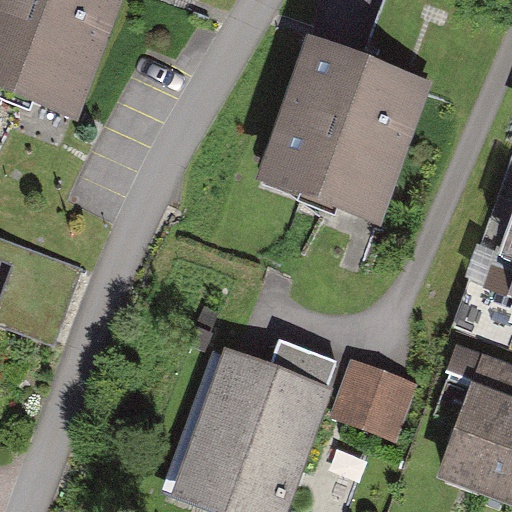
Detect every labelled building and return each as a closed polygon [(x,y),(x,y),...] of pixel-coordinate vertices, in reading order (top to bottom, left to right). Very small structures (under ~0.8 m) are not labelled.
[(113,0),(0,0),(0,75),(72,104),(113,0)] [(421,90),(321,51),(272,179),(371,217),(421,90)] [(270,511),(315,392),(229,360),(179,496),(220,511),(270,511)] [(511,381),(483,371),(449,468),(511,490),(511,381)] [(416,406),(357,387),(338,444),(397,464),(416,406)]
